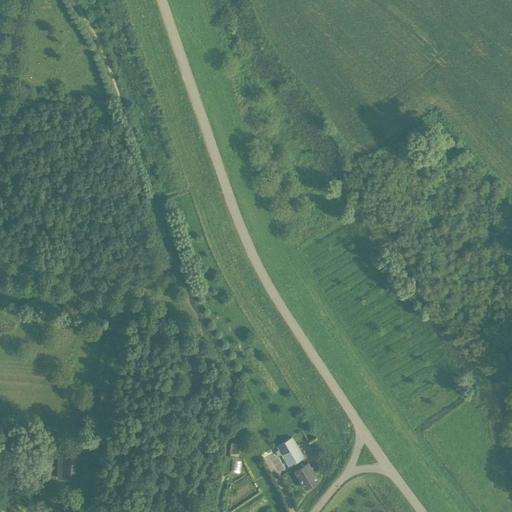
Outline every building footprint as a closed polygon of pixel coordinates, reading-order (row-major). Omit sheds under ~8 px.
[(292,437),(276,446),(288,466),(304,458),(292,437)] [(232,442),(230,452),(239,454),(241,444),(232,442)] [(60,453),(59,478),(75,479),(76,454),(60,453)] [(240,471),(242,460),(235,459),(233,470),(240,471)] [(307,463),(294,470),(304,488),(317,480),(307,463)]
